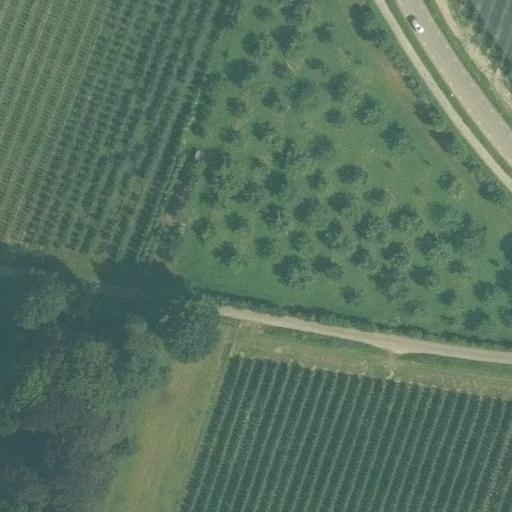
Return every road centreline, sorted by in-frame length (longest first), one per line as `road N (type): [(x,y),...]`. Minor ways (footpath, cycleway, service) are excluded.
road 1 (unclassified): [(511,350),(0,268)]
road 2 (tertiary): [(511,155),(437,63),(406,0)]
